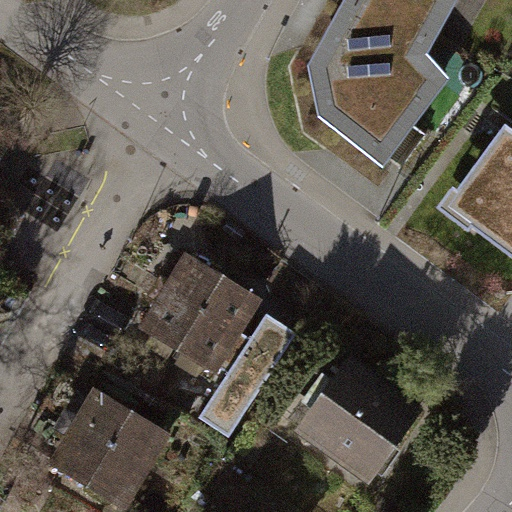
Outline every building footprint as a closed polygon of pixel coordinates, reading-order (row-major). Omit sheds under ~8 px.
[(349,0),(313,62),(327,127),(390,165),(453,79),(434,54),(464,0),(349,0)] [(0,169),(20,136),(0,123),(0,169)] [(511,159),(503,152),(447,222),(511,273),(511,159)] [(265,308),(193,263),(146,339),(218,384),(265,308)] [(274,307),(206,414),(238,434),(306,328),(274,307)] [(419,430),(339,373),(295,434),(376,491),(419,430)] [(129,511),(171,443),(98,398),(52,475),(112,511),(129,511)]
